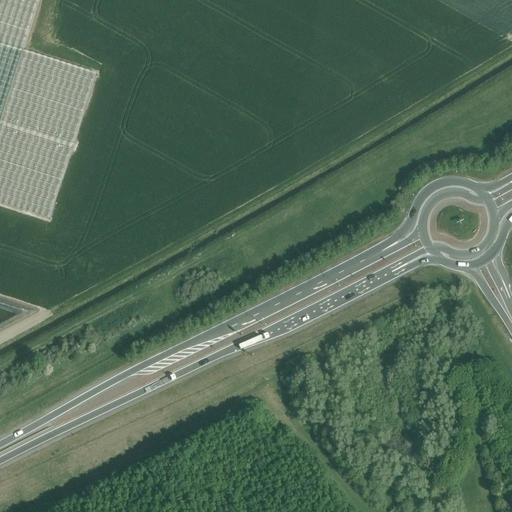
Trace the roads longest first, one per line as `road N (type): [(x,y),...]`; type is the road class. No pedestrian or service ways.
road 1 (trunk): [(0,461),(384,276)]
road 2 (trunk): [(371,256),(0,444)]
road 3 (trunk): [(477,189),(455,182),(432,187),(408,229),(371,256)]
